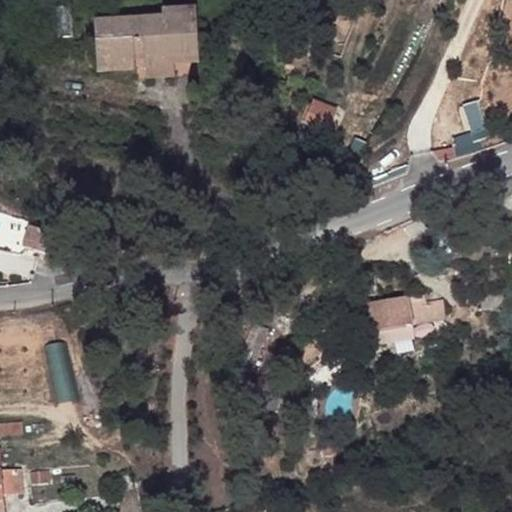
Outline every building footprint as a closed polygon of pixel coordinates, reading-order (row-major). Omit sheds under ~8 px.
[(160,8),(161,16),(195,13),(195,5),(160,8)] [(161,19),(95,26),(99,72),(136,69),(136,62),(135,55),(148,54),(149,61),(149,70),(167,69),(166,58),(200,54),(195,13),(161,16),(161,19)] [(201,63),(200,54),(166,58),(167,69),(149,70),(150,81),(176,78),(175,65),(201,63)] [(330,135),(339,109),(315,101),(306,127),(330,135)] [(379,294),(377,278),(359,281),(361,297),(379,294)] [(366,304),(370,329),(446,318),(443,299),(427,302),(426,294),(366,304)] [(363,310),(361,297),(352,298),(354,311),(363,310)] [(0,502),(5,502),(5,496),(24,495),(23,468),(3,470),(2,449),(0,448),(0,502)]
